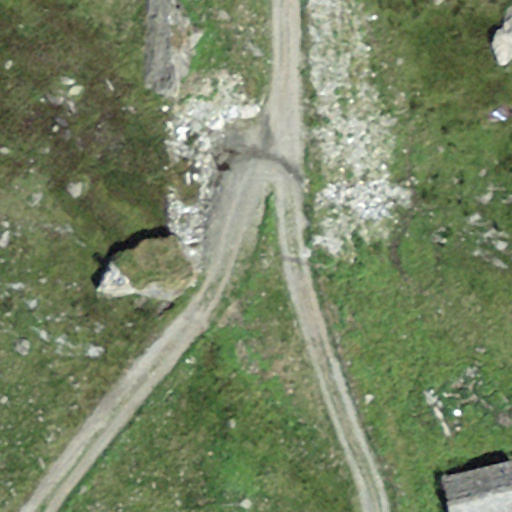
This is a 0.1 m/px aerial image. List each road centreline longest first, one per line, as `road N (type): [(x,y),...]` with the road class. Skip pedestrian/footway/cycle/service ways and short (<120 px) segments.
road 1 (track): [(270,176),(249,200),(215,293),(37,511)]
road 2 (track): [(374,511),(344,445),(308,319),(287,195),(270,176)]
road 3 (track): [(270,176),(280,132),(282,0)]
